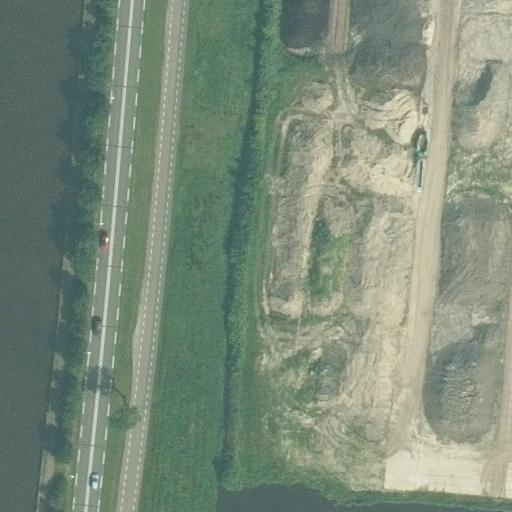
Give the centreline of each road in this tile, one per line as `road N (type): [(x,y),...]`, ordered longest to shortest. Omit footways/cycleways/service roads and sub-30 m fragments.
road 1 (unclassified): [(127,511),(178,0)]
road 2 (primary): [(85,511),(132,0)]
road 3 (track): [(393,413),(433,0)]
